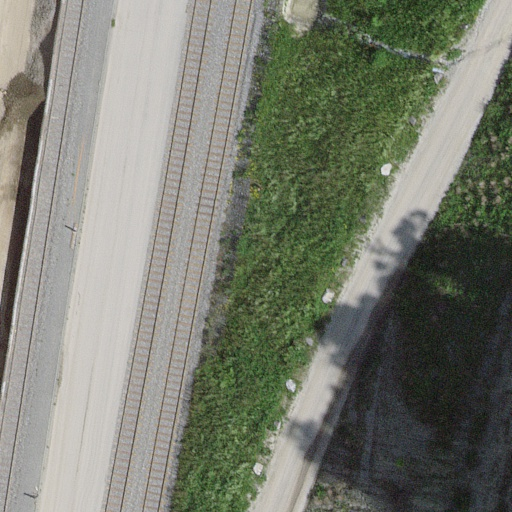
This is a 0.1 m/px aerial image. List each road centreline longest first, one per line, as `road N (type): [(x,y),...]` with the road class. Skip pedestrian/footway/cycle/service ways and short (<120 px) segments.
road 1 (track): [(273,511),(333,358),(511,0)]
road 2 (track): [(167,0),(79,511)]
